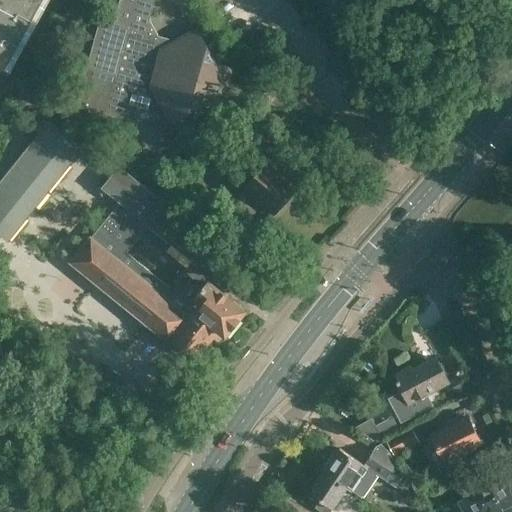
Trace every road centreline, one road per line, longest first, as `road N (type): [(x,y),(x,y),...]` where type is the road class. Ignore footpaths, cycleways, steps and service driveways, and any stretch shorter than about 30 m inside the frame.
road 1 (primary): [(187,511),(253,409),(416,201)]
road 2 (residential): [(222,511),(282,421),(388,289),(442,255)]
road 3 (primary): [(416,201),(511,87)]
road 4 (residential): [(511,386),(442,255)]
road 5 (residential): [(333,100),(243,0)]
